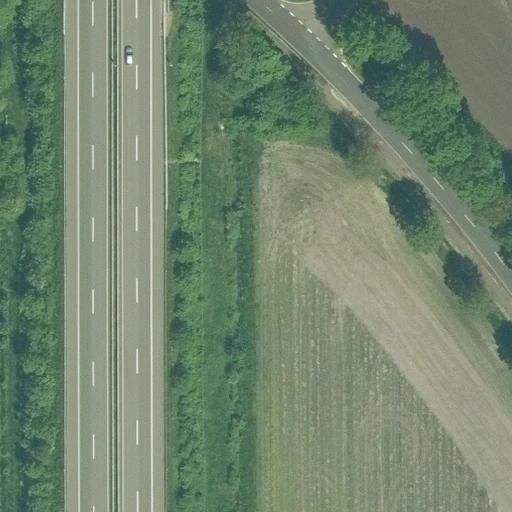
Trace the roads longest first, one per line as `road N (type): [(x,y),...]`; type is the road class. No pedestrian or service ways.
road 1 (motorway): [(138,511),(133,0)]
road 2 (motorway): [(89,0),(93,511)]
road 3 (tertiary): [(511,284),(390,127),(311,47)]
